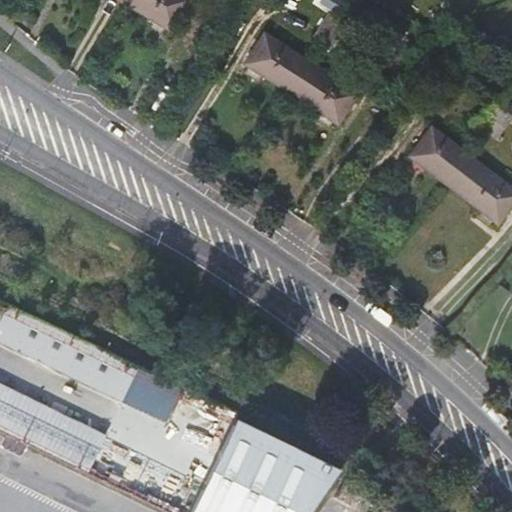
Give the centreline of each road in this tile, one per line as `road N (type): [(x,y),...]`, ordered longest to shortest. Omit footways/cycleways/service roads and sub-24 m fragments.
road 1 (secondary): [(511,452),(388,337),(0,69)]
road 2 (secondary): [(0,127),(278,296),(443,432),(511,504)]
